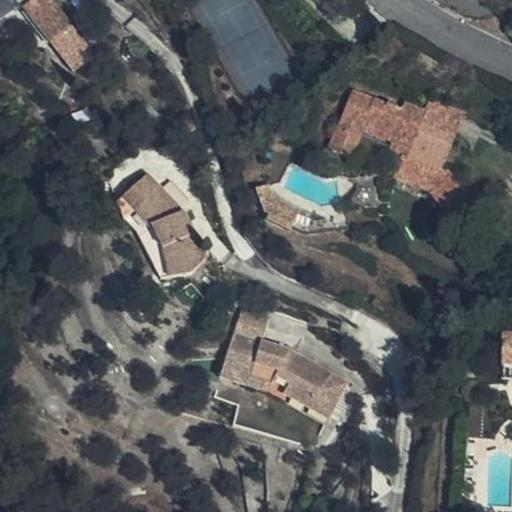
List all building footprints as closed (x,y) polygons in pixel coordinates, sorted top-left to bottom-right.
[(5,0),(0,0),(0,17),(11,13),(5,0)] [(95,59),(50,0),(34,0),(28,5),(79,72),(95,59)] [(441,170),(456,132),(423,120),(426,112),(404,102),(401,109),(353,90),(328,149),(351,160),(362,136),(366,125),(406,142),(402,153),(392,177),(426,191),(449,222),(473,204),(450,173),(441,170)] [(423,120),(456,132),(462,115),(431,102),(426,112),(423,120)] [(362,136),(402,153),(406,142),(366,125),(362,136)] [(215,263),(197,220),(159,179),(144,193),(156,207),(148,215),(169,240),(178,255),(180,281),(202,279),(215,263)] [(260,182),(249,188),(260,210),(262,212),(260,216),(282,228),(291,213),(270,201),(260,182)] [(343,417),(344,374),(335,369),(299,351),(278,345),(283,322),(253,314),(237,380),(286,392),(289,380),(304,385),(302,395),(343,417)]
